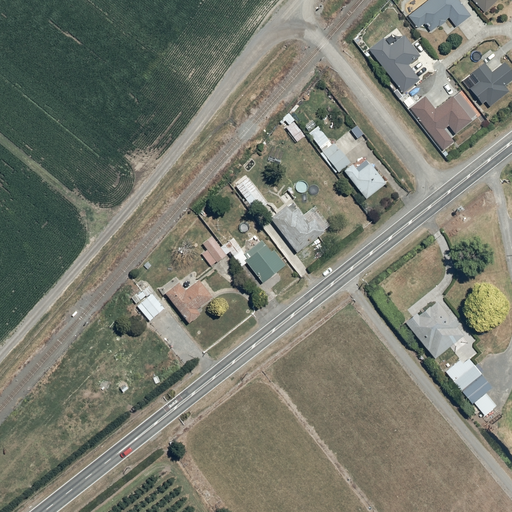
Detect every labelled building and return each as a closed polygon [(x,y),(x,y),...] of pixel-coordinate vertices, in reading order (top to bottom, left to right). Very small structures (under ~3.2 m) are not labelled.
[(470,15),(458,0),(428,0),(408,16),(417,28),(424,23),(430,31),(448,17),(455,27),(470,15)] [(471,0),(484,12),(496,0),(471,0)] [(419,56),(404,36),(389,47),(383,39),(368,50),(403,93),(419,80),(408,65),(419,56)] [(491,72),(484,63),(471,73),(478,82),(470,89),(481,105),(485,102),(489,108),(508,92),(504,87),(511,80),(511,74),(503,64),(491,72)] [(434,110),(424,97),(409,109),(441,150),(453,142),(444,130),(448,127),(454,134),(471,121),(452,97),(434,110)] [(280,122),(296,141),(305,134),(294,122),(296,120),(290,113),(280,122)] [(340,173),(351,163),(340,149),(338,151),(319,127),(309,134),(340,173)] [(345,172),(366,199),(386,184),(370,164),(359,173),(354,165),(345,172)] [(248,177),(236,187),(257,213),(269,203),(248,177)] [(271,219),(297,253),(325,233),(315,220),(310,224),(299,209),(293,214),(287,206),(271,219)] [(219,247),(212,236),(202,243),(207,251),(202,254),(209,265),(236,248),(231,240),(219,247)] [(245,261),(263,284),(286,266),(275,251),(272,253),(262,241),(245,255),(248,259),(245,261)] [(135,293),(130,298),(149,322),(167,307),(144,278),(136,284),(138,286),(133,290),(135,293)] [(197,310),(213,297),(200,281),(186,291),(180,283),(166,295),(189,324),(200,315),(197,310)] [(403,323),(433,360),(463,336),(435,302),(417,316),(415,314),(403,323)] [(459,360),(444,372),(471,405),(473,403),(490,425),(502,415),(484,394),(491,388),(480,374),(483,372),(477,364),(474,367),(468,359),(463,365),(459,360)]
